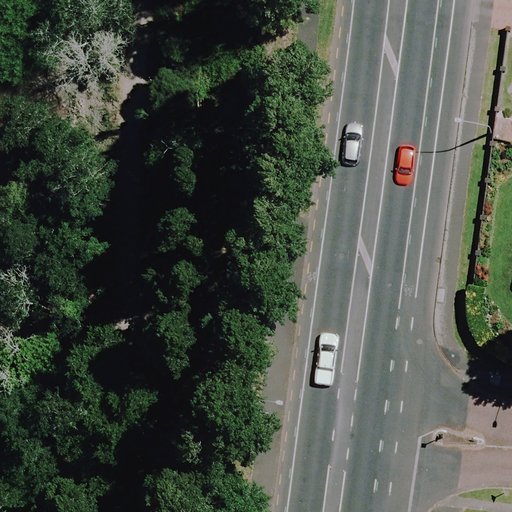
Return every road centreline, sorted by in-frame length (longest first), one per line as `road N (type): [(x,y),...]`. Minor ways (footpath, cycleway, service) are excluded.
road 1 (secondary): [(344,430),(396,0)]
road 2 (residential): [(344,430),(511,446)]
